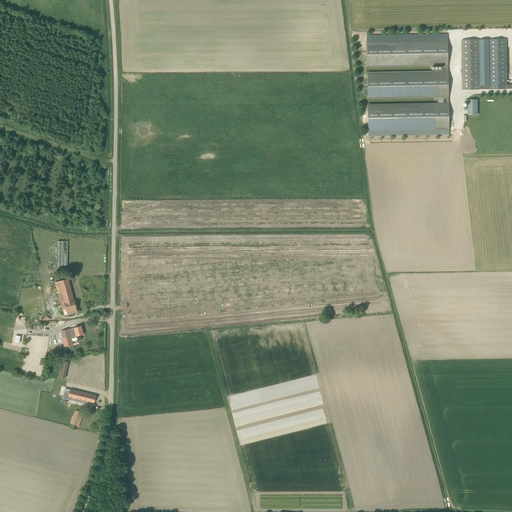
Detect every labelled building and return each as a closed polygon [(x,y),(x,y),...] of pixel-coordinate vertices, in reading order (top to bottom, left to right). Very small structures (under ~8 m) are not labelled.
[(490,89),(511,88),(511,84),(507,85),(506,39),(489,39),(490,85),(480,85),(479,39),(462,40),(463,90),(480,90),(490,89)] [(432,71),(367,72),(368,99),(442,98),(442,103),(368,104),(368,130),(449,129),(447,40),(367,41),(367,68),(442,66),(442,70),(432,70),(432,71)] [(478,99),(467,99),(468,114),(478,114),(478,99)] [(67,265),(67,241),(58,241),(58,265),(67,265)] [(77,312),(68,279),(55,282),(61,305),(62,310),(66,309),(68,315),(77,312)] [(47,324),(51,319),(46,316),(42,321),(47,324)] [(77,337),(76,336),(83,335),(81,326),(74,328),(60,332),(64,347),(73,344),(71,339),(77,337)] [(65,378),(68,362),(61,360),(58,376),(65,378)] [(96,396),(70,390),(68,396),(65,395),(64,398),(87,404),(88,401),(94,403),(96,396)] [(78,426),(82,415),(75,412),(70,423),(78,426)]
